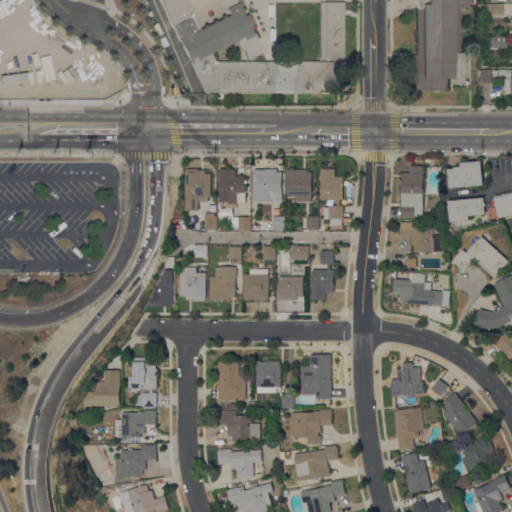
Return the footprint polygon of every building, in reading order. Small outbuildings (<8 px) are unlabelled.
[(186,0),(200,29),(230,14),(227,8),(239,2),(245,15),(247,14),(252,24),(250,25),(253,33),(255,33),(264,51),(248,58),(239,39),(211,53),(216,61),(345,61),(345,73),(339,73),(339,92),(203,92),(189,62),(190,62),(180,40),(178,41),(158,0),(186,0)] [(467,0),(467,7),(459,7),(459,53),(467,53),(467,81),(469,81),(469,84),(452,84),(452,89),(410,89),(410,54),(416,54),(416,7),(412,0),(467,0)] [(343,59),(319,59),(319,1),(343,1),(343,59)] [(490,15),(490,2),(502,2),(502,15),(490,15)] [(478,15),(478,4),(489,4),(489,15),(478,15)] [(493,47),(493,46),(483,46),(483,37),(506,37),(506,47),(493,47)] [(479,70),(491,70),(491,83),(479,82),(479,70)] [(450,188),(448,168),(455,168),(455,166),(461,166),(461,162),(482,160),(484,184),(450,188)] [(401,217),(402,172),(410,172),(410,165),(424,165),(424,188),(424,192),(423,192),(423,216),(415,216),(415,217),(401,217)] [(211,197),(208,197),(208,202),(198,202),(198,210),(185,210),(185,170),(186,170),(186,168),(198,168),(198,170),(206,170),(206,173),(211,173),(211,197)] [(245,175),(245,180),(247,180),(247,183),(245,183),(245,203),(236,203),(236,208),(226,208),(226,201),(219,201),(219,190),(220,190),(220,178),(219,178),(219,168),(234,168),(234,169),(236,169),(236,175),(245,175)] [(254,201),(254,195),(253,195),(253,171),(254,171),(254,168),(256,168),(256,169),(264,169),(264,168),(277,168),(277,171),(283,171),(283,201),(254,201)] [(288,175),(287,175),(287,169),(291,169),(291,168),(295,168),(295,169),(307,169),(307,172),(312,172),(313,197),(312,201),(297,202),(297,197),(295,197),(288,197),(288,175)] [(335,168),(335,176),(344,176),(344,199),(340,199),(340,205),(344,205),(344,218),(329,218),(329,205),(337,205),(337,199),(321,199),(321,168),(335,168)] [(495,196),(511,191),(511,214),(500,218),(495,197),(495,196)] [(484,197),(486,214),(469,215),(470,220),(450,221),(448,200),(484,197)] [(205,229),(205,216),(217,216),(217,229),(205,229)] [(251,231),(251,229),(239,229),(239,227),(232,227),(232,216),(239,216),(251,216),(251,219),(251,231)] [(273,229),(273,216),(285,216),(285,229),(273,229)] [(306,216),(319,216),(319,229),(307,229),(306,216)] [(262,219),(262,231),(251,231),(251,219),(262,219)] [(412,226),(441,226),(441,252),(423,252),(423,253),(420,253),(420,252),(414,252),(414,245),(411,245),(411,235),(401,235),(401,222),(412,222),(412,226)] [(497,273),(498,274),(494,278),(474,260),(463,272),(459,269),(460,268),(452,260),(463,249),(466,252),(481,235),(508,260),(497,273)] [(194,257),(194,243),(207,244),(208,257),(194,257)] [(292,259),(292,245),(309,245),(310,259),(292,259)] [(229,259),(229,246),(242,246),(242,258),(229,259)] [(264,259),(263,246),(275,246),(276,259),(264,259)] [(334,250),(334,263),(331,263),(331,269),(334,269),(334,292),(325,292),(325,300),(312,300),(312,287),(312,269),(327,269),(327,263),(321,263),(321,250),(334,250)] [(420,258),(428,258),(428,266),(420,266),(420,258)] [(211,292),(211,276),(215,276),(216,264),(237,264),(237,277),(236,277),(236,297),(230,297),(230,299),(228,299),(228,300),(226,300),(226,299),(223,299),(223,300),(220,300),(220,299),(216,299),(216,300),(213,300),(213,299),(210,299),(210,292),(211,292)] [(206,299),(205,299),(205,300),(193,300),(193,299),(185,299),(185,296),(180,296),(180,272),(182,272),(182,267),(196,267),(196,272),(206,272),(206,299)] [(269,297),(268,297),(268,300),(245,300),(245,297),(244,297),(244,274),(249,274),(249,268),(268,268),(268,274),(269,274),(269,297)] [(172,269),(172,303),(152,303),(152,288),(160,287),(160,269),(162,269),(172,269)] [(431,282),(430,290),(442,291),(442,289),(450,290),(448,305),(442,305),(442,306),(402,302),(403,298),(400,298),(401,293),(396,292),(393,291),(393,279),(397,279),(411,280),(412,272),(425,273),(425,282),(431,282)] [(505,305),(494,282),(511,273),(511,321),(498,327),(488,328),(475,324),(480,308),(492,312),(505,305)] [(303,276),(304,296),(297,296),(297,299),(279,299),(279,276),(303,276)] [(511,361),(507,356),(506,357),(501,351),(494,342),(505,332),(511,339),(511,338),(511,361)] [(332,380),(332,398),(316,398),(316,394),(303,394),(303,387),(302,387),(302,366),(310,366),(310,354),(332,354),(332,380)] [(144,408),(144,406),(142,406),(142,405),(133,405),(133,396),(142,394),(142,392),(150,392),(150,388),(140,388),(138,391),(130,391),(130,376),(134,376),(134,366),(132,366),(132,364),(134,364),(134,359),(135,359),(135,357),(147,357),(147,358),(148,358),(148,365),(156,365),(156,368),(157,368),(157,388),(153,388),(153,392),(157,392),(157,406),(155,406),(155,408),(144,408)] [(239,376),(246,376),(246,400),(221,400),(221,398),(218,398),(218,388),(217,388),(217,380),(218,380),(218,361),(221,361),(221,360),(239,360),(239,376)] [(280,369),(281,369),(281,387),(280,387),(280,388),(276,388),(276,392),(258,392),(258,387),(256,387),(256,363),(257,363),(257,360),(280,360),(280,369)] [(413,362),(413,367),(420,366),(421,381),(424,381),(425,393),(414,394),(414,393),(413,393),(413,394),(411,394),(411,393),(410,394),(410,395),(407,395),(407,394),(406,394),(406,395),(403,395),(403,394),(402,394),(402,395),(393,396),(391,382),(392,382),(392,379),(398,379),(397,369),(401,369),(401,368),(403,367),(403,363),(413,362)] [(120,405),(83,405),(83,397),(86,397),(86,395),(88,395),(88,392),(94,392),(94,381),(104,381),(104,370),(120,370),(120,405)] [(445,391),(444,391),(441,395),(431,388),(439,378),(449,386),(445,391)] [(461,435),(455,427),(450,430),(443,421),(448,417),(444,412),(448,408),(443,401),(455,392),(467,407),(466,407),(478,422),(461,435)] [(294,394),(294,408),(282,408),(282,394),(294,394)] [(424,429),(418,430),(419,436),(418,436),(418,437),(413,438),(415,448),(402,449),(402,448),(400,449),(398,437),(397,437),(396,431),(397,431),(394,411),(396,411),(396,410),(421,407),(424,429)] [(321,425),(321,431),(318,431),(318,435),(321,435),(321,444),(312,444),(312,443),(299,443),(299,437),(292,437),(292,412),(314,412),(314,411),(320,411),(320,409),(332,409),(332,425),(321,425)] [(145,410),(157,410),(157,424),(145,424),(145,433),(141,433),(141,437),(137,437),(137,438),(134,438),(134,437),(115,436),(116,419),(122,419),(122,412),(138,412),(138,411),(145,411),(145,410)] [(260,440),(233,440),(233,434),(228,434),(228,424),(217,424),(217,410),(236,410),(236,415),(252,415),(252,423),(260,423),(260,440)] [(487,438),(488,438),(489,438),(494,450),(493,450),(496,456),(493,457),(495,463),(473,472),(473,470),(467,473),(462,459),(467,457),(463,448),(487,438)] [(115,458),(121,458),(121,450),(141,449),(141,446),(144,445),(156,444),(157,459),(146,459),(146,469),(143,469),(143,475),(141,475),(141,476),(123,477),(123,476),(116,476),(115,458)] [(327,460),(328,466),(329,465),(331,475),(299,480),(298,479),(297,478),(290,479),(289,474),(288,474),(288,470),(296,469),(295,464),(296,463),(294,454),(325,449),(325,446),(336,445),(336,446),(337,446),(339,459),(327,460)] [(254,477),(237,478),(237,468),(231,468),(230,463),(219,463),(218,451),(218,449),(230,448),(230,451),(261,449),(262,461),(253,462),(254,477)] [(411,493),(406,473),(401,456),(417,452),(419,461),(425,459),(431,488),(411,493)] [(459,490),(454,479),(467,474),(471,485),(459,490)] [(473,490),(489,483),(488,482),(494,480),(493,479),(505,474),(510,487),(500,492),(503,498),(500,499),(500,500),(499,501),(503,510),(499,511),(478,511),(474,503),(478,501),(473,490)] [(301,491),(311,489),(324,487),(324,486),(331,484),(331,481),(343,479),(346,493),(335,495),(336,500),(330,502),(332,511),(327,511),(309,511),(307,502),(304,502),(301,491)] [(246,490),(271,482),(274,491),(268,492),(272,504),(267,506),(269,509),(260,511),(249,511),(245,511),(241,501),(231,504),(226,490),(238,486),(239,491),(246,489),(246,490)] [(158,511),(157,507),(140,511),(125,511),(120,492),(139,487),(139,485),(141,484),(142,486),(147,484),(149,490),(152,489),(155,499),(166,496),(169,508),(158,511)] [(441,489),(454,486),(456,496),(444,500),(441,489)] [(447,501),(451,511),(415,511),(412,504),(415,503),(414,502),(424,499),(427,507),(428,506),(427,503),(438,498),(440,504),(447,501)]
